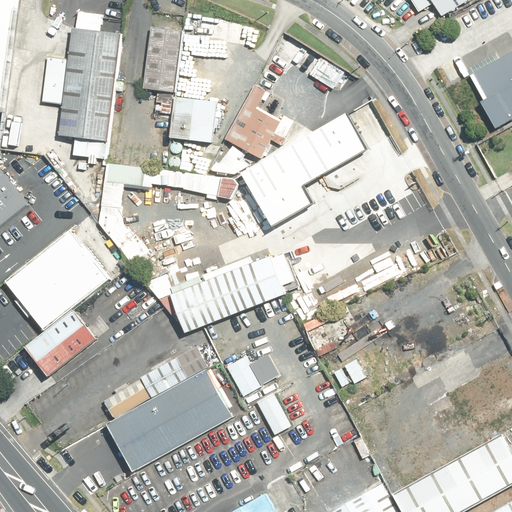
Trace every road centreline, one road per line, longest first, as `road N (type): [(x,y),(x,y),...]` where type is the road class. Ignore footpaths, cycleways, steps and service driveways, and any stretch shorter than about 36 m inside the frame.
road 1 (unclassified): [(309,0),(345,23),(395,74),(511,275)]
road 2 (unknown): [(34,0),(21,131)]
